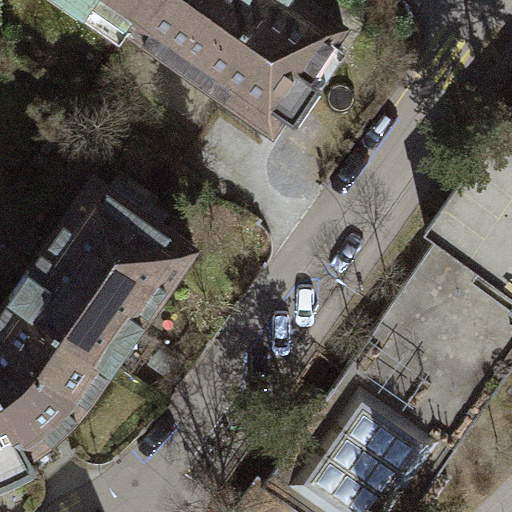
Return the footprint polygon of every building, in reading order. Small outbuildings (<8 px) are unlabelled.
[(139,32),(161,0),(66,0),(85,13),(94,1),(139,32)] [(161,0),(139,32),(273,127),(284,111),(294,118),(321,80),(311,73),(344,26),(306,0),(161,0)] [(511,107),(425,231),(435,238),(326,392),(320,388),(281,443),(288,448),(266,479),(259,474),(231,511),(424,511),(449,477),(440,471),(511,368),(511,107)] [(111,360),(192,241),(91,173),(10,292),(111,360)] [(0,475),(1,475),(34,460),(28,448),(57,428),(87,396),(111,360),(10,292),(0,304),(0,475)]
